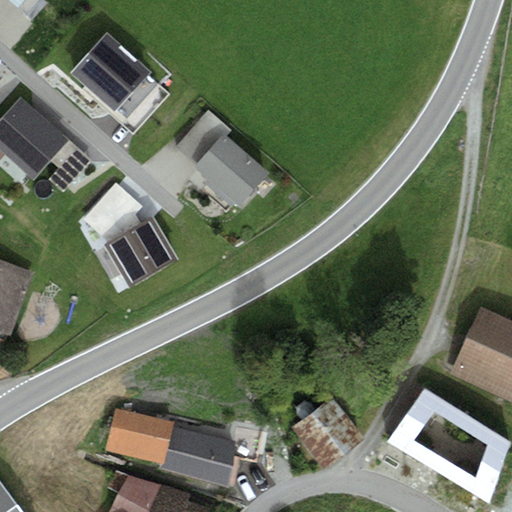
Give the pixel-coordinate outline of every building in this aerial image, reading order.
[(149,70),(106,32),(70,72),(112,111),(149,70)] [(59,138),(17,102),(0,121),(0,146),(29,171),(59,138)] [(269,171),(223,128),(190,164),(236,206),(269,171)] [(69,141),(40,174),(63,195),(92,162),(69,141)] [(0,343),(10,347),(34,278),(0,266),(0,343)] [(511,323),(484,311),(453,379),(511,404),(511,323)] [(423,389),(387,441),(490,504),(508,443),(423,389)] [(336,397),(294,425),(321,467),(364,439),(336,397)] [(173,426),(116,415),(108,455),(165,465),(174,433),(173,426)] [(243,448),(174,433),(165,475),(234,490),(243,448)] [(190,493),(127,475),(113,505),(119,511),(208,511),(209,510),(187,501),(190,493)] [(18,511),(0,486),(0,511),(18,511)]
